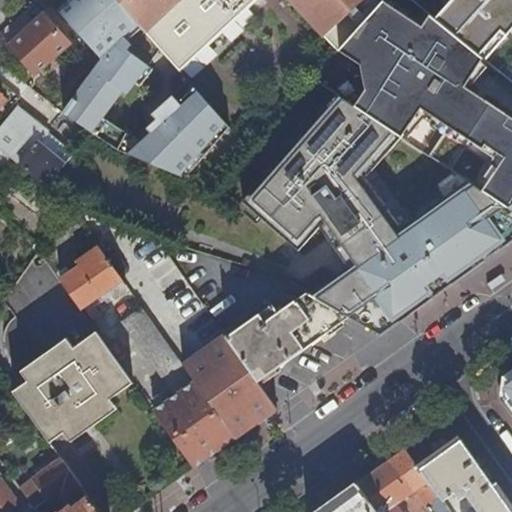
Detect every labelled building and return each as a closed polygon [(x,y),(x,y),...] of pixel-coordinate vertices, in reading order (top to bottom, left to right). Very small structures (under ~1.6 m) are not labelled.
[(184,178),(234,133),(193,87),(179,100),(183,104),(152,133),(154,135),(148,141),(145,139),(128,129),(107,113),(125,89),(129,91),(160,49),(115,0),(67,0),(58,10),(103,58),(63,111),(117,150),(184,178)] [(115,0),(160,49),(179,70),(254,0),(293,0),(340,49),(356,32),(372,14),(361,2),(363,0),(115,0)] [(356,32),(340,49),(361,62),(367,87),(355,104),(402,136),(423,105),(507,158),(485,191),(511,209),(511,113),(466,84),(482,57),(435,18),(431,15),(426,24),(390,0),(383,0),(372,14),(356,32)] [(511,0),(451,0),(435,18),(482,57),(486,60),(506,36),(511,41),(511,0)] [(29,35),(48,18),(45,15),(26,32),(29,35)] [(29,35),(26,32),(11,45),(35,71),(68,42),(48,18),(29,35)] [(349,266),(310,293),(350,317),(381,335),(511,241),(511,209),(485,191),(454,170),(405,210),(396,218),(366,176),(374,167),(402,136),(355,104),(338,93),(241,198),(298,250),(320,227),(349,266)] [(0,147),(20,163),(29,152),(29,153),(38,142),(47,132),(17,109),(1,129),(0,127),(0,147)] [(47,132),(38,142),(64,163),(72,153),(47,132)] [(38,142),(29,153),(21,164),(46,185),(64,163),(38,142)] [(405,210),(374,167),(366,176),(396,218),(405,210)] [(100,294),(104,299),(126,283),(99,245),(76,261),(80,266),(60,280),(81,308),(84,306),(100,294)] [(273,305),(227,337),(259,381),(350,317),(310,293),(307,291),(278,312),(273,305)] [(100,294),(84,306),(88,311),(104,299),(100,294)] [(176,396),(197,381),(184,363),(143,306),(122,320),(176,396)] [(28,380),(14,391),(51,442),(65,432),(69,438),(115,405),(111,400),(134,383),(97,331),(75,347),(71,342),(25,375),(28,380)] [(197,381),(232,431),(245,422),(249,429),(278,408),(259,381),(227,337),(225,334),(184,363),(197,381)] [(232,431),(197,381),(176,396),(154,411),(195,467),(237,438),(232,431)] [(232,431),(237,438),(249,429),(245,422),(232,431)] [(511,511),(511,509),(458,433),(432,430),(406,448),(439,494),(443,500),(455,491),(460,498),(467,493),(480,511),(511,511)] [(430,511),(425,504),(439,494),(406,448),(358,483),(378,511),(405,511),(398,500),(402,497),(412,511),(430,511)] [(68,496),(82,486),(62,457),(35,477),(21,488),(35,508),(50,497),(57,491),(62,487),(68,496)] [(0,476),(0,511),(4,511),(19,501),(1,476),(0,476)] [(378,511),(358,483),(316,511),(378,511)] [(62,487),(57,491),(64,499),(68,496),(62,487)] [(59,511),(58,510),(55,511),(101,511),(89,495),(74,505),(72,503),(60,511),(59,511)]
